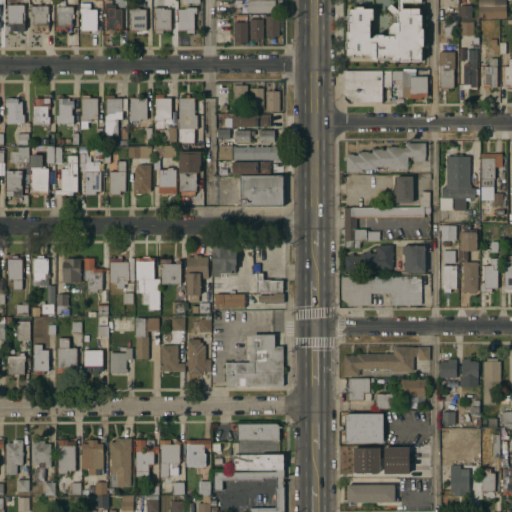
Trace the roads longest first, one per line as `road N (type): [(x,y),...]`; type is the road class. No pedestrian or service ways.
road 1 (residential): [(313,407),(0,408)]
road 2 (residential): [(312,65),(0,66)]
road 3 (residential): [(312,227),(0,227)]
road 4 (secondary): [(311,0),(312,227)]
road 5 (residential): [(511,121),(312,124)]
road 6 (residential): [(511,325),(313,327)]
